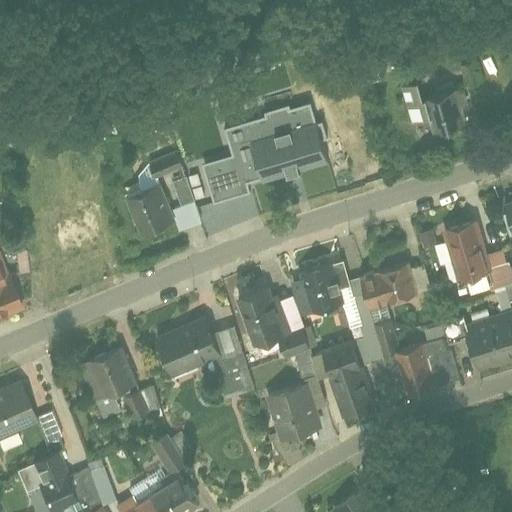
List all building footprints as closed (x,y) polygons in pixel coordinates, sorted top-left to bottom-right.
[(467,87),(485,84),(481,61),(463,64),(467,87)] [(470,125),(461,88),(428,97),(437,133),(448,130),(452,131),(456,130),(459,128),(470,125)] [(326,161),(309,107),(227,132),(235,156),(202,166),(214,205),(249,194),(246,185),(326,161)] [(127,196),(142,235),(178,221),(163,182),(127,196)] [(93,188),(70,192),(72,204),(80,244),(83,244),(102,240),(93,188)] [(72,204),(53,208),(57,231),(65,273),(68,273),(87,269),(83,244),(80,244),(72,204)] [(493,267),(477,217),(446,227),(462,277),(493,267)] [(65,273),(57,231),(39,234),(43,253),(41,253),(48,289),(70,284),(68,273),(65,273)] [(5,274),(0,261),(0,313),(22,304),(8,273),(5,274)] [(333,261),(301,270),(313,311),(345,302),(333,261)] [(406,261),(362,273),(368,298),(390,292),(392,300),(415,294),(406,261)] [(270,285),(238,296),(255,345),(287,334),(270,285)] [(511,304),(464,319),(480,368),(511,357),(511,304)] [(206,314),(158,334),(176,375),(223,356),(206,314)] [(428,328),(431,338),(447,333),(445,324),(428,328)] [(324,348),(344,415),(377,405),(356,338),(324,348)] [(394,351),(407,392),(441,382),(428,341),(394,351)] [(139,384),(123,348),(92,361),(108,397),(139,384)] [(214,363),(225,400),(272,385),(261,349),(214,363)] [(0,436),(38,420),(19,377),(0,385),(0,436)] [(324,429),(309,379),(267,392),(282,442),(324,429)] [(155,385),(139,388),(144,412),(160,409),(155,385)] [(29,463),(49,511),(82,497),(61,449),(29,463)] [(181,475),(152,492),(164,511),(193,511),(201,507),(181,475)] [(388,511),(372,483),(332,507),(334,511),(388,511)] [(125,511),(164,511),(152,492),(124,510),(125,511)] [(111,511),(105,503),(91,511),(111,511)]
